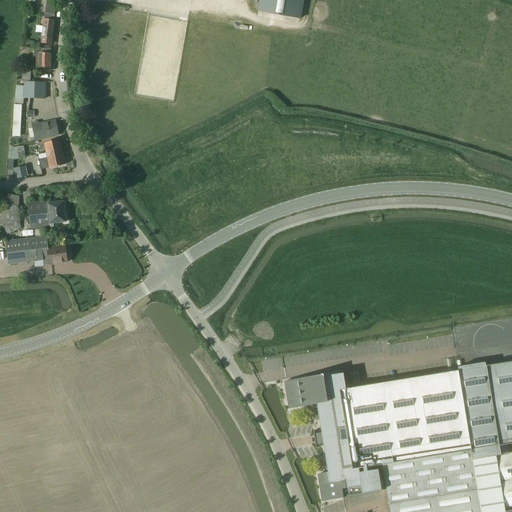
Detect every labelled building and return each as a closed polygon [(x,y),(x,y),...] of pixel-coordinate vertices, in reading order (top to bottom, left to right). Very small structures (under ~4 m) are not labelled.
[(260,0),(258,12),(299,19),(302,0),(260,0)] [(54,21),(55,15),(56,6),(47,4),(45,14),(44,20),(42,43),(51,44),(54,21)] [(51,72),(51,54),(51,49),(34,49),(34,54),(33,54),(33,62),(35,62),(35,72),(51,72)] [(18,82),(22,82),(24,82),(31,82),(31,72),(18,71),(17,82),(18,82)] [(45,100),(46,83),(31,82),(24,82),(23,99),(45,100)] [(55,121),(33,126),(36,141),(59,136),(55,121)] [(40,151),(46,150),(46,153),(61,149),(60,141),(44,144),(39,145),(40,151)] [(9,148),(8,160),(25,158),(24,146),(9,148)] [(41,170),(50,168),(65,165),(61,149),(46,153),(48,158),(39,160),(41,170)] [(28,176),(26,166),(14,169),(16,179),(28,176)] [(19,196),(8,194),(6,205),(4,209),(1,208),(2,204),(6,205),(7,194),(1,193),(0,196),(0,214),(1,215),(0,215),(0,224),(4,228),(7,235),(20,229),(19,196)] [(54,227),(53,224),(66,223),(64,202),(49,203),(48,201),(28,203),(31,230),(54,227)] [(47,229),(34,230),(35,237),(47,236),(47,229)] [(48,257),(49,257),(50,265),(67,263),(65,247),(49,249),(47,237),(6,241),(8,265),(49,260),(48,257)] [(239,334),(240,341),(260,336),(258,330),(239,334)] [(458,367),(458,372),(471,451),(473,460),(494,456),(501,455),(499,447),(511,445),(511,363),(485,368),(484,363),(458,367)] [(481,511),(473,460),(471,451),(458,372),(346,390),(343,374),(323,378),(323,376),(285,382),(289,409),(317,405),(328,473),(318,475),(323,502),(343,498),(343,496),(347,496),(347,497),(382,491),(378,471),(360,474),(359,469),(383,466),(390,511),(481,511)] [(494,456),(503,509),(511,507),(511,453),(501,455),(494,456)]
